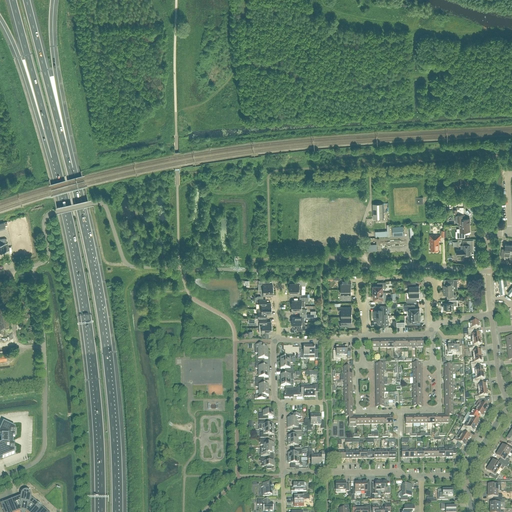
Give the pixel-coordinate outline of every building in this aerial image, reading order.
[(453,180),(453,188),(461,187),(461,179),(453,180)] [(373,203),(373,218),(384,218),(383,203),(373,203)] [(460,221),(460,225),(470,224),(470,218),(464,218),(464,214),(455,215),(456,221),(460,221)] [(470,224),(460,225),(460,228),(457,229),(457,231),(456,231),(456,238),(465,237),(465,231),(470,231),(470,224)] [(392,227),(393,236),(404,235),(403,226),(392,227)] [(431,250),(439,250),(439,241),(440,241),(440,235),(430,235),(430,244),(431,244),(431,250)] [(5,251),(9,250),(8,243),(6,243),(5,239),(0,240),(0,252),(5,251)] [(461,249),(456,250),(456,255),(470,254),(470,246),(473,246),(473,240),(467,240),(467,244),(463,245),(461,245),(461,249)] [(504,252),(510,253),(511,244),(505,244),(505,249),(502,248),(501,257),(504,257),(504,252)] [(341,283),(341,289),(351,289),(351,283),(350,283),(350,278),(342,279),(342,283),(341,283)] [(260,290),(263,290),(272,289),(272,284),(263,284),(263,283),(265,283),(264,280),(258,280),(258,283),(260,283),(260,290)] [(443,285),(443,289),(454,289),(458,289),(458,280),(447,280),(447,285),(443,285)] [(373,286),(373,292),(383,292),(383,288),(386,288),(386,282),(378,282),(378,286),(373,286)] [(409,286),(409,292),(419,292),(419,286),(414,286),(414,282),(405,282),(405,286),(409,286)] [(300,294),(300,297),(306,297),(308,297),(308,294),(302,294),(302,289),(290,289),(290,294),(300,294)] [(351,289),(341,289),(341,295),(342,295),(342,300),(350,300),(350,295),(351,295),(351,289)] [(454,289),(443,289),(443,294),(447,294),(447,299),(456,298),(456,294),(454,294),(454,289)] [(383,292),(373,292),(373,299),(379,299),(379,303),(386,302),(386,299),(383,299),(383,292)] [(419,292),(409,292),(409,298),(406,298),(406,302),(414,302),(414,298),(419,298),(419,292)] [(292,300),(292,306),(302,306),(305,306),(305,300),(306,300),(306,297),(300,297),(300,300),(292,300)] [(259,302),(259,308),(270,308),(270,303),(266,303),(266,299),(263,299),(256,299),(256,302),(259,302)] [(451,311),(451,308),(453,308),(453,306),(457,305),(457,300),(448,300),(448,303),(443,303),(443,309),(446,309),(446,311),(451,311)] [(0,333),(3,333),(2,328),(10,327),(7,308),(6,308),(6,306),(10,305),(9,302),(5,302),(0,302),(0,333)] [(410,310),(410,315),(420,315),(419,308),(414,308),(414,304),(405,305),(405,311),(410,310)] [(373,311),(374,315),(388,315),(388,309),(388,305),(377,306),(377,311),(373,311)] [(300,311),(300,314),(306,314),(306,311),(302,311),(302,306),(292,306),(292,311),(300,311)] [(341,310),(342,316),(352,316),(351,307),(338,307),(338,311),(341,310)] [(255,318),(257,318),(263,318),(266,318),(266,314),(271,314),(270,308),(259,308),(258,308),(258,315),(255,315),(255,318)] [(293,317),(293,323),(302,322),(305,322),(304,322),(304,317),(306,317),(306,314),(300,314),(300,317),(293,317)] [(388,315),(374,315),(374,320),(377,320),(378,325),(388,325),(388,321),(388,315)] [(420,315),(410,315),(410,319),(407,319),(407,325),(414,324),(414,321),(420,321),(420,315)] [(352,316),(342,316),(342,322),(340,322),(340,326),(352,326),(352,316)] [(293,323),(293,328),(300,328),(300,331),(308,331),(307,326),(305,326),(305,322),(302,322),(293,323)] [(467,329),(468,333),(474,332),(474,329),(480,328),(479,322),(470,324),(470,329),(467,329)] [(262,333),(262,338),(268,337),(268,332),(271,332),(271,327),(261,327),(261,333),(262,333)] [(471,335),(472,341),(481,340),(481,334),(474,335),(474,332),(468,333),(468,336),(471,335)] [(468,346),(469,350),(475,349),(476,349),(476,346),(482,345),(481,340),(472,341),(472,343),(468,344),(468,346)] [(453,353),(453,343),(447,344),(447,350),(444,350),(445,356),(448,356),(448,353),(453,353)] [(458,343),(453,343),(453,353),(456,353),(456,356),(462,356),(462,350),(459,350),(458,343)] [(255,354),(258,354),(268,354),(268,348),(265,349),(265,345),(263,345),(255,346),(255,349),(255,354)] [(286,355),(293,355),(299,355),(299,348),(291,348),(291,347),(289,347),(289,346),(288,347),(283,347),(283,351),(284,351),(284,355),(286,355)] [(309,359),(309,346),(303,346),(303,351),(300,351),(300,359),(305,359),(309,359)] [(314,346),(309,346),(309,359),(312,359),(317,359),(317,351),(314,351),(314,346)] [(341,357),(341,347),(336,347),(336,354),(333,354),(333,360),(336,360),(336,357),(341,357)] [(347,347),(341,347),(341,357),(342,359),(343,360),(345,360),(346,359),(347,359),(347,360),(350,360),(350,353),(350,351),(347,351),(347,347)] [(472,353),(473,358),(482,357),(482,351),(475,352),(475,349),(469,350),(469,353),(472,353)] [(255,358),(255,363),(264,363),(264,360),(268,360),(268,354),(258,354),(258,357),(255,358)] [(280,364),(290,364),(292,364),(292,358),(293,358),(293,355),(286,355),(286,358),(280,358),(280,364)] [(470,363),(471,367),(477,366),(477,363),(483,362),(482,357),(473,358),(473,363),(470,363)] [(258,370),(258,373),(268,373),(268,367),(264,367),(264,363),(255,363),(255,369),(258,370)] [(285,373),(286,373),(286,372),(293,372),(293,367),(290,367),(290,364),(280,364),(280,370),(285,369),(285,373)] [(472,375),(475,375),(484,374),(484,368),(477,369),(477,366),(471,367),(471,370),(472,375)] [(280,376),(280,381),(290,381),(293,381),(293,376),(293,372),(286,372),(286,373),(286,376),(280,376)] [(255,378),(255,382),(264,382),(264,378),(268,378),(268,373),(258,373),(258,378),(255,378)] [(473,384),(474,384),(474,383),(479,383),(479,380),(485,379),(484,374),(475,375),(472,375),(472,380),(473,384)] [(286,387),(286,390),(293,390),(293,381),(290,381),(280,381),(280,387),(286,387)] [(258,388),(258,391),(268,391),(268,386),(264,386),(264,382),(255,382),(255,388),(258,388)] [(477,386),(478,392),(487,390),(487,385),(480,386),(480,383),(479,383),(474,383),(474,384),(474,387),(477,386)] [(309,398),(309,388),(306,388),(306,385),(301,385),(301,392),(301,396),(304,395),(304,398),(309,398)] [(312,388),(309,388),(309,398),(315,398),(315,393),(318,393),(318,385),(313,385),(312,388)] [(293,390),(286,390),(285,390),(285,394),(284,394),(284,398),(289,398),(290,399),(290,398),(292,398),(292,396),(300,396),(300,389),(293,390)] [(475,401),(479,400),(482,400),(482,397),(488,396),(487,390),(478,392),(478,397),(474,397),(475,401)] [(254,397),(254,400),(264,400),(264,397),(268,397),(268,391),(258,391),(258,394),(256,395),(256,397),(254,397)] [(480,404),(477,408),(485,413),(488,408),(483,405),(484,404),(483,403),(486,402),(485,399),(482,400),(479,400),(479,403),(480,404)] [(259,414),(259,420),(267,420),(266,417),(273,417),(273,411),(270,411),(270,408),(265,408),(265,411),(263,411),(263,414),(259,414)] [(472,411),(470,414),(476,417),(477,415),(483,418),(485,413),(477,408),(474,413),(472,411)] [(466,421),(468,423),(477,428),(480,423),(474,420),(476,417),(470,414),(466,421)] [(287,418),(287,424),(298,423),(298,418),(301,418),(301,415),(292,415),(292,418),(287,418)] [(313,426),(315,425),(315,415),(310,415),(310,422),(307,422),(307,429),(312,429),(313,426)] [(315,415),(315,425),(321,425),(321,430),(324,429),(324,422),(321,422),(321,415),(315,415)] [(468,429),(474,432),(477,428),(468,423),(466,421),(461,428),(467,432),(468,429)] [(259,430),(263,430),(274,430),(274,425),(267,425),(267,422),(259,422),(259,425),(259,430)] [(298,423),(287,424),(287,429),(294,429),(294,432),(301,432),(301,429),(298,429),(298,423)] [(0,459),(3,458),(14,454),(14,446),(13,445),(13,443),(14,443),(14,440),(13,440),(13,438),(14,437),(15,437),(15,429),(4,424),(0,431),(0,436),(2,438),(2,445),(0,445),(0,459)] [(457,435),(460,437),(468,442),(471,438),(465,434),(467,432),(461,428),(460,431),(457,435)] [(274,430),(263,430),(263,433),(260,434),(260,438),(267,438),(267,435),(274,435),(274,430)] [(287,436),(287,441),(298,441),(298,438),(301,438),(301,433),(294,433),(294,436),(287,436)] [(462,446),(465,447),(468,442),(460,437),(458,440),(455,438),(454,440),(451,442),(459,451),(462,446)] [(263,446),(263,449),(274,448),(274,443),(267,443),(267,440),(259,440),(259,444),(260,443),(261,446),(263,446)] [(298,441),(287,441),(288,446),(294,446),(294,449),(301,449),(301,446),(298,446),(298,441)] [(503,446),(500,451),(508,456),(510,454),(511,455),(511,448),(509,446),(507,449),(503,446)] [(452,447),(445,447),(445,450),(445,458),(452,458),(452,455),(455,455),(455,448),(452,448),(452,447)] [(263,449),(260,449),(260,457),(267,457),(269,457),(269,454),(274,454),(274,448),(263,449)] [(316,466),(316,456),(313,456),(312,449),(308,449),(308,453),(308,460),(311,460),(311,467),(316,466)] [(288,453),(288,459),(298,459),(298,456),(302,455),(301,450),(295,450),(295,453),(288,453)] [(499,461),(506,466),(508,467),(509,464),(508,464),(510,461),(506,459),(508,456),(500,451),(496,456),(501,459),(499,461)] [(319,456),(316,456),(316,466),(321,466),(321,459),(324,459),(324,452),(321,452),(321,453),(319,453),(319,456)] [(262,467),(264,467),(266,467),(266,470),(271,470),(271,467),(274,467),(274,462),(267,462),(267,459),(259,459),(259,462),(260,462),(261,465),(262,465),(262,467)] [(298,459),(288,459),(288,464),(295,464),(295,467),(302,467),(302,464),(298,464),(298,459)] [(493,461),(490,466),(498,472),(500,469),(502,470),(506,466),(499,461),(498,464),(493,461)] [(498,472),(490,466),(487,471),(491,474),(490,477),(496,481),(499,476),(497,474),(498,472)] [(336,490),(345,490),(345,492),(349,492),(349,485),(346,485),(345,482),(335,483),(336,490)] [(352,489),(352,495),(355,495),(361,495),(361,492),(360,482),(354,482),(355,489),(352,489)] [(367,482),(360,482),(361,492),(364,492),(364,495),(366,495),(366,498),(370,498),(370,485),(367,486),(367,482)] [(381,492),(381,482),(375,482),(375,486),(372,486),(372,495),(377,495),(377,492),(381,492)] [(387,482),(381,482),(381,492),(384,492),(384,495),(390,494),(390,488),(387,488),(387,482)] [(293,489),(291,489),(291,492),(306,492),(306,488),(304,488),(304,484),(300,484),(300,483),(299,483),(298,483),(297,483),(296,484),(293,484),(293,489)] [(488,486),(488,492),(498,492),(498,489),(501,489),(501,483),(494,483),(493,486),(488,486)] [(269,495),(272,495),(272,484),(262,484),(263,497),(269,497),(269,495)] [(403,497),(411,497),(411,489),(413,489),(413,485),(401,485),(401,493),(400,493),(399,495),(399,497),(400,499),(403,499),(403,497)] [(438,494),(438,500),(448,500),(447,497),(452,497),(452,490),(442,490),(442,494),(438,494)] [(493,501),(496,501),(502,501),(502,495),(498,495),(498,492),(488,492),(488,498),(493,498),(493,501)] [(21,497),(0,505),(2,511),(46,511),(30,498),(31,498),(31,497),(31,496),(30,496),(30,495),(30,494),(29,494),(29,493),(28,493),(27,493),(26,493),(25,493),(24,493),(23,493),(23,494),(22,494),(22,495),(22,496),(21,496),(21,497)] [(309,496),(303,496),(300,496),(300,498),(294,498),(294,499),(291,499),(291,502),(294,502),(294,507),(304,507),(304,500),(309,500),(309,496)] [(262,508),(263,508),(263,511),(268,511),(269,511),(270,511),(273,511),(273,504),(270,504),(270,500),(257,501),(257,505),(263,505),(263,507),(262,508)] [(490,504),(490,509),(500,509),(501,504),(504,504),(505,501),(502,501),(496,501),(496,504),(490,504)]
